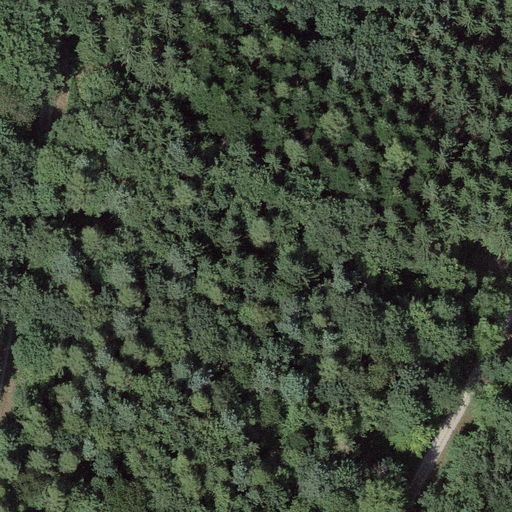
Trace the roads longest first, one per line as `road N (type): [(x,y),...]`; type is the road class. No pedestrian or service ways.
road 1 (track): [(0,365),(59,99),(59,25),(49,0)]
road 2 (track): [(511,290),(395,511)]
